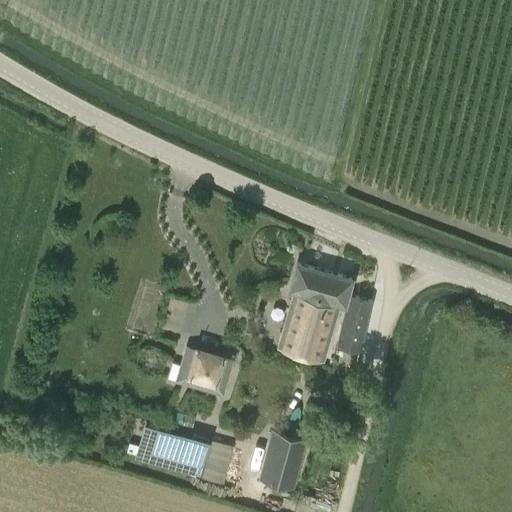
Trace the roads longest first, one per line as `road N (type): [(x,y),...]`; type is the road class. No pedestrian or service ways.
road 1 (tertiary): [(0,63),(186,164),(408,260)]
road 2 (unclassified): [(408,260),(382,322),(342,511)]
